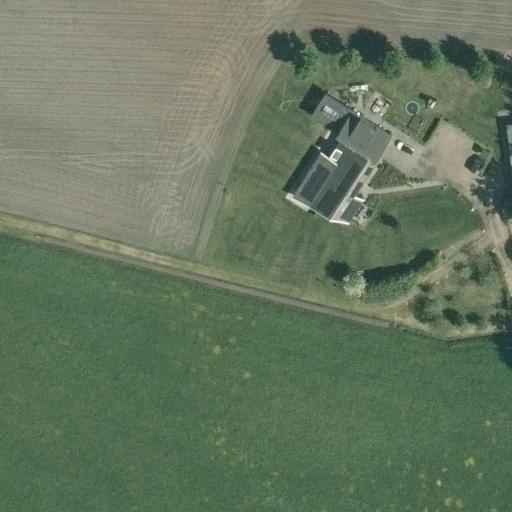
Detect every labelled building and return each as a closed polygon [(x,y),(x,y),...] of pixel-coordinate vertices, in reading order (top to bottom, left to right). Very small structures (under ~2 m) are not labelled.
[(443,52),(418,52),(418,64),(442,65),(443,52)] [(426,81),(439,83),(441,70),(428,68),(426,81)] [(362,180),(389,137),(391,134),(351,108),(336,131),(343,135),(327,159),(319,154),(298,187),(300,188),(303,182),(323,196),(320,201),(322,202),(324,199),(348,215),(346,218),(348,219),(363,197),(354,191),(356,189),(353,187),(359,178),(362,180)] [(444,227),(458,211),(441,196),(424,215),(419,212),(413,219),(423,227),(432,217),(444,227)] [(464,250),(479,237),(464,219),(449,231),(464,250)]
